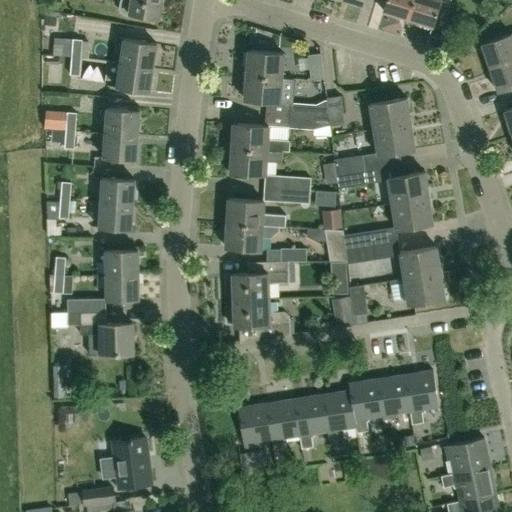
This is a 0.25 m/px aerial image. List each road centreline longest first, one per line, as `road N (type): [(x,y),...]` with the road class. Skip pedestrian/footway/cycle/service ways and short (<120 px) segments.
road 1 (residential): [(511,262),(452,89),(431,65),(210,0)]
road 2 (residential): [(184,355),(179,257),(205,0)]
road 3 (residential): [(184,355),(488,309)]
road 4 (residential): [(205,511),(184,355)]
